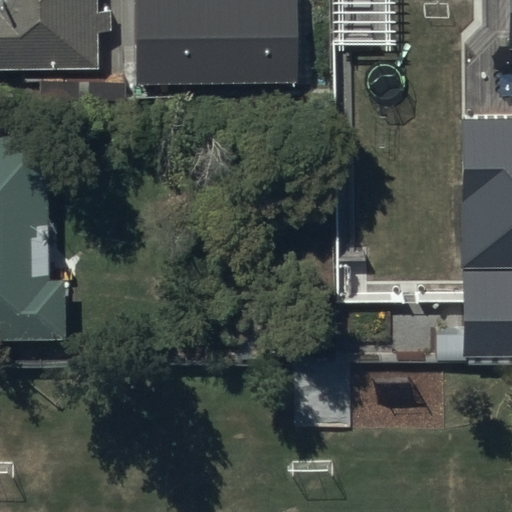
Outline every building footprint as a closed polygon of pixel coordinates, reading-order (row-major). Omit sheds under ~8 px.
[(0,0),(0,57),(100,58),(99,0),(0,0)] [(291,74),(293,0),(134,0),(132,69),(291,74)] [(511,0),(504,0),(505,37),(511,37),(511,109),(457,110),(458,254),(511,253),(511,0)] [(0,336),(66,337),(66,271),(45,271),(46,131),(0,130),(0,336)] [(511,260),(461,260),(461,346),(511,345),(511,260)]
